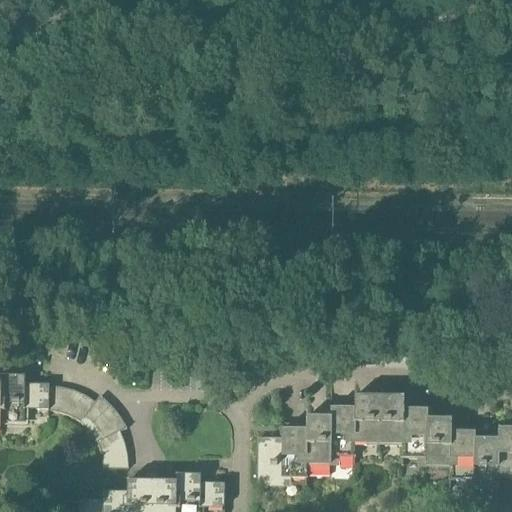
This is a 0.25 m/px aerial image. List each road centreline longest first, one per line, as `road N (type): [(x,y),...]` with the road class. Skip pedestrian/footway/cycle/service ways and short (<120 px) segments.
road 1 (residential): [(247,402),(282,372),(409,376),(484,397),(511,391)]
road 2 (residential): [(0,25),(260,30)]
road 3 (residential): [(260,30),(382,33),(511,15)]
road 4 (residential): [(247,402),(126,396)]
